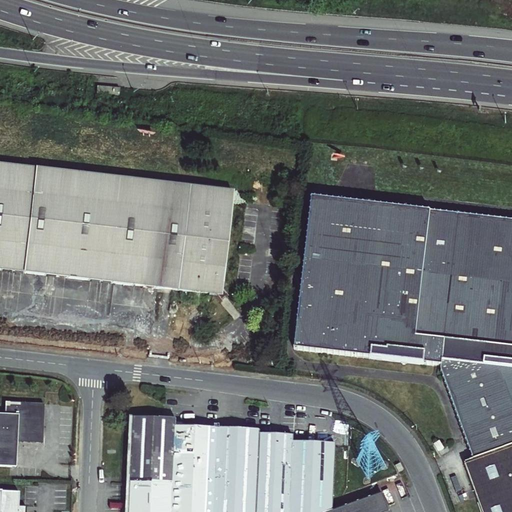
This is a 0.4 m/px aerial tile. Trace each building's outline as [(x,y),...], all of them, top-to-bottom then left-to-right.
[(0,268),(208,293),(208,295),(217,296),(222,302),(229,296),(224,290),(225,281),(223,281),(234,189),(0,162),(0,268)] [(511,222),(306,199),(288,349),(435,366),(435,370),(472,458),(511,444),(511,222)] [(0,414),(0,466),(14,467),(16,442),(42,444),(43,404),(4,402),(3,415),(0,414)] [(291,511),(295,443),(296,436),(261,435),(261,431),(184,428),(184,422),(177,421),(177,420),(136,418),(131,511),(291,511)] [(291,511),(391,511),(384,493),(335,511),(338,445),(295,443),(291,511)] [(511,511),(511,444),(472,458),(464,461),(482,511),(511,511)] [(391,471),(395,477),(399,475),(396,468),(391,471)] [(18,493),(0,492),(0,511),(24,511),(25,507),(17,507),(18,493)]
